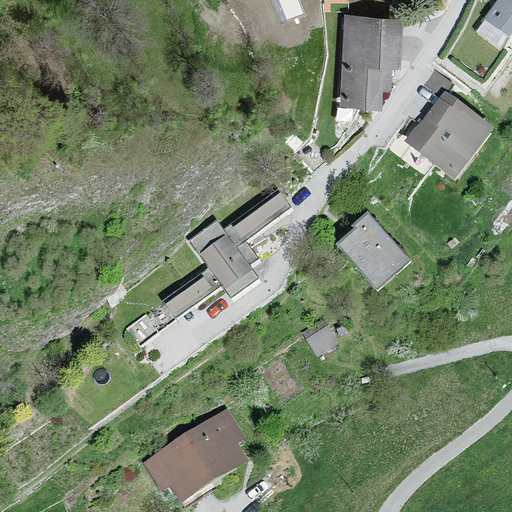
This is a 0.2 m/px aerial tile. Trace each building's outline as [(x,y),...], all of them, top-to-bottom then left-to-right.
[(511,0),(509,0),(488,26),(511,45),(511,0)] [(395,23),(346,20),(341,111),(374,113),(375,93),(390,94),(395,23)] [(493,137),(446,101),(406,152),(454,189),(493,137)] [(219,221),(192,240),(211,266),(164,299),(177,317),(224,284),(232,296),(257,279),(246,263),(253,258),(241,241),(289,207),(280,194),(226,231),(219,221)] [(376,225),(338,257),(376,303),(415,271),(376,225)] [(161,368),(199,345),(181,316),(144,338),(161,368)] [(331,323),(309,333),(316,351),(339,341),(331,323)] [(219,417),(137,466),(161,507),(230,465),(221,450),(234,443),(219,417)]
